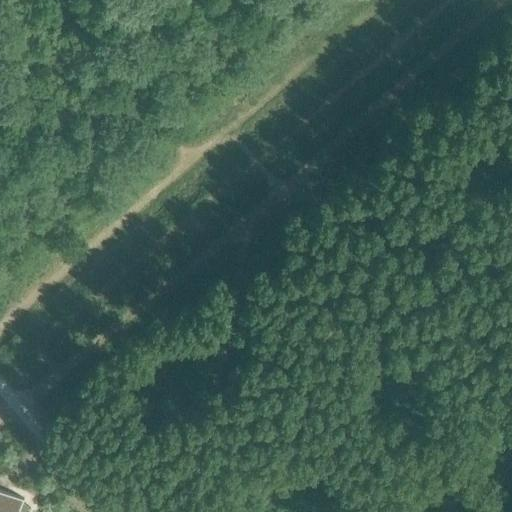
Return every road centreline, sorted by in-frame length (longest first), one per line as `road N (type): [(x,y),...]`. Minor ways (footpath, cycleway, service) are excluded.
road 1 (track): [(10,399),(506,0)]
road 2 (track): [(511,241),(278,187),(238,262),(221,367),(180,511)]
road 3 (track): [(448,0),(0,368)]
road 4 (track): [(235,141),(0,330)]
road 5 (track): [(398,0),(235,141)]
